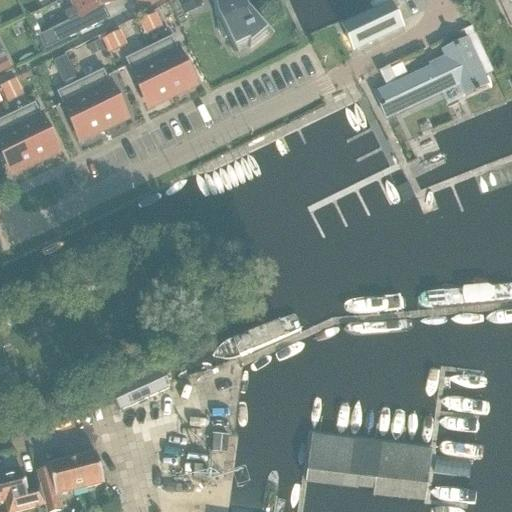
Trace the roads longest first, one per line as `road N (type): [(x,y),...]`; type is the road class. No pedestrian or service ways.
road 1 (residential): [(0,219),(32,228),(339,78)]
road 2 (residential): [(339,78),(440,28),(441,6)]
